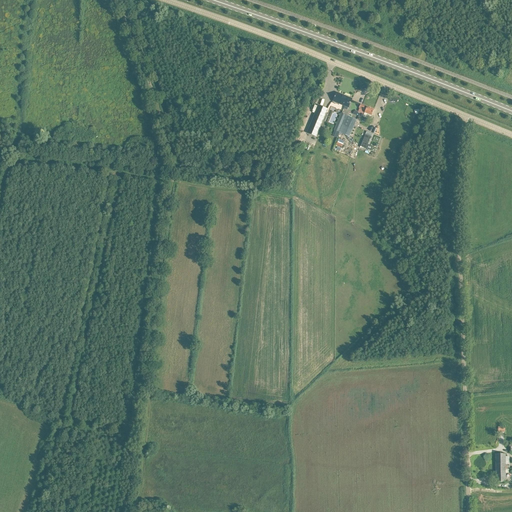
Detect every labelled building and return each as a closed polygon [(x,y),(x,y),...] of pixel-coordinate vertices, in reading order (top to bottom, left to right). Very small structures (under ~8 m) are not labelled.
[(345,106),(344,108),(347,110),(352,99),(336,92),(333,101),(345,106)] [(365,113),(372,116),(374,110),(367,107),(361,104),(358,111),(364,114),(365,113)] [(318,106),(307,133),(316,137),(327,109),(318,106)] [(347,116),(341,113),(335,130),(339,132),(347,116)] [(339,132),(349,137),(357,120),(347,115),(347,116),(339,132)] [(365,135),(360,147),(361,148),(362,147),(366,149),(371,137),(365,135)] [(505,454),(495,454),(495,468),(505,468),(505,464),(509,464),(509,456),(505,456),(505,454)] [(505,468),(495,468),(495,472),(496,482),(506,482),(505,473),(509,473),(509,469),(505,469),(505,468)]
